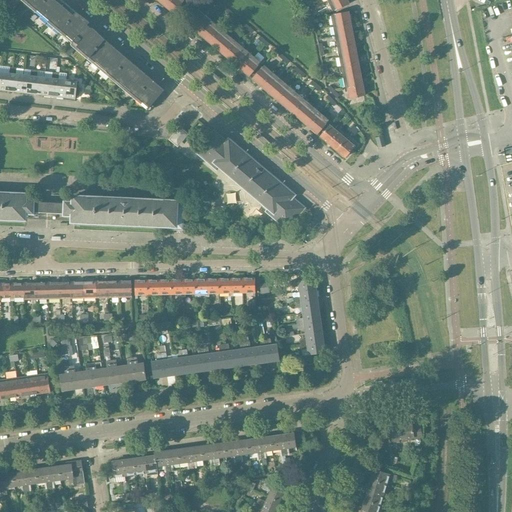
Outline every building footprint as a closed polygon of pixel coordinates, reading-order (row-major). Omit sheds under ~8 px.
[(88,23),(77,13),(60,0),(24,0),(78,45),(76,47),(148,108),(164,90),(87,25),(88,23)] [(170,0),(165,6),(173,13),(184,0),(170,0)] [(345,0),(330,0),(327,2),(332,11),(335,10),(348,4),(345,0)] [(184,21),(192,28),(204,15),(195,8),(193,10),(184,21)] [(347,12),(334,14),(334,15),(330,15),(332,26),(350,23),(347,12)] [(204,15),(192,28),(200,35),(212,21),(204,15)] [(212,21),(200,35),(208,42),(220,28),(212,21)] [(350,23),(332,26),(334,36),(352,33),(350,23)] [(220,28),(208,42),(216,48),(228,35),(220,28)] [(352,33),(334,36),(336,46),(354,43),(352,33)] [(228,35),(216,48),(224,55),(236,42),(228,35)] [(236,42),(224,55),(232,62),(244,49),(236,42)] [(354,43),(336,46),(338,57),(356,54),(354,43)] [(244,49),(232,62),(240,69),(252,55),(244,49)] [(356,54),(338,57),(340,67),(358,64),(356,54)] [(252,55),(240,69),(249,76),(258,65),(260,62),(252,55)] [(358,64),(340,67),(342,77),(360,74),(358,64)] [(261,68),(252,79),(261,86),(272,72),(264,65),(261,68)] [(9,73),(1,73),(0,84),(0,90),(10,92),(13,68),(9,67),(9,73)] [(16,68),(13,68),(10,92),(21,93),(23,75),(16,74),(16,68)] [(30,76),(23,75),(21,93),(32,94),(34,70),(31,70),(30,76)] [(38,71),(34,70),(32,94),(42,95),(44,78),(37,77),(38,71)] [(52,78),(44,78),(42,95),(53,97),(56,73),(52,72),(52,78)] [(272,72),(261,86),(269,93),(280,79),(272,72)] [(59,73),(56,73),(53,97),(64,98),(66,80),(59,79),(59,73)] [(360,74),(342,77),(344,88),(348,87),(362,85),(360,74)] [(280,79),(269,93),(277,99),(288,86),(280,79)] [(77,81),(66,80),(64,98),(75,99),(76,93),(79,94),(80,88),(76,87),(77,81)] [(362,85),(348,87),(350,98),(364,95),(362,85)] [(288,86),(277,99),(285,106),(296,93),(288,86)] [(296,93),(285,106),(293,113),(304,100),(296,93)] [(375,108),(373,98),(372,98),(364,97),(364,108),(375,108)] [(304,100),(293,113),(301,120),(312,106),(304,100)] [(312,106),(301,120),(309,126),(320,113),(312,106)] [(320,113),(309,126),(317,134),(328,120),(320,113)] [(320,136),(329,144),(338,133),(329,125),(320,136)] [(171,139),(177,145),(186,134),(180,129),(171,139)] [(286,228),(287,229),(288,228),(287,227),(302,209),(303,210),(304,209),(291,198),(293,195),(228,140),(226,143),(213,131),(212,132),(213,133),(198,151),(197,150),(196,151),(198,153),(200,150),(288,225),(286,228)] [(338,133),(329,144),(337,151),(346,140),(338,133)] [(375,138),(378,148),(385,146),(382,136),(375,138)] [(346,140),(337,151),(345,157),(354,147),(346,140)] [(33,204),(33,202),(33,201),(25,201),(26,194),(10,194),(10,195),(0,194),(0,218),(25,219),(25,213),(32,213),(32,212),(33,204)] [(181,229),(182,205),(176,205),(177,201),(161,201),(161,202),(88,199),(88,197),(73,197),(72,203),(65,202),(65,203),(65,205),(64,214),(72,215),(72,221),(169,226),(169,228),(181,229)] [(64,214),(65,205),(65,203),(33,202),(33,204),(32,212),(64,214)] [(254,278),(242,279),(242,293),(253,292),(253,296),(255,296),(254,278)] [(206,279),(195,280),(195,294),(205,293),(205,297),(207,297),(206,279)] [(218,279),(206,279),(207,297),(209,297),(209,293),(219,293),(218,279)] [(230,279),(218,279),(219,293),(229,293),(229,297),(231,296),(230,279)] [(242,279),(230,279),(231,296),(233,296),(232,293),(242,293),(242,279)] [(299,286),(300,292),(315,290),(314,279),(299,281),(299,280),(291,281),(292,286),(294,286),(295,287),(299,286)] [(159,280),(147,281),(147,295),(157,294),(157,298),(159,298),(159,280)] [(171,294),(171,280),(159,280),(159,298),(161,298),(161,294),(171,294)] [(183,297),(183,280),(171,280),(171,294),(181,294),(181,297),(183,297)] [(195,280),(183,280),(183,297),(185,297),(185,294),(195,294),(195,280)] [(107,281),(95,282),(95,298),(107,298),(107,281)] [(119,281),(107,281),(107,298),(119,298),(119,281)] [(131,281),(119,281),(119,298),(131,297),(131,281)] [(135,281),(135,295),(135,298),(137,298),(137,295),(147,295),(147,281),(135,281)] [(59,282),(47,283),(48,299),(60,299),(59,282)] [(72,299),(71,282),(59,282),(60,299),(62,299),(62,305),(70,304),(70,299),(72,299)] [(83,282),(71,282),(72,299),(83,298),(83,282)] [(95,282),(83,282),(83,298),(95,298),(95,282)] [(12,283),(0,283),(0,297),(0,298),(10,298),(10,301),(9,301),(9,306),(12,306),(12,301),(12,298),(12,283)] [(12,283),(12,298),(12,301),(14,301),(14,297),(24,297),(24,283),(12,283)] [(24,283),(24,297),(24,300),(36,299),(35,283),(24,283)] [(47,283),(35,283),(36,299),(48,299),(47,283)] [(269,293),(268,283),(259,284),(260,294),(269,293)] [(315,290),(300,292),(301,297),(296,298),(296,299),(294,299),(294,303),(317,300),(315,290)] [(317,300),(294,303),(295,307),(297,307),(298,308),(302,307),(303,313),(318,311),(317,300)] [(318,311),(303,313),(304,318),(299,319),(299,320),(297,320),(297,324),(320,321),(318,311)] [(320,321),(297,324),(298,328),(300,328),(300,329),(305,328),(306,333),(321,331),(320,321)] [(168,330),(167,323),(157,324),(158,331),(168,330)] [(321,331),(306,333),(307,339),(302,340),(300,341),(300,345),(322,342),(321,331)] [(279,360),(277,345),(271,346),(270,341),(269,341),(269,338),(270,338),(269,333),(264,334),(265,339),(268,361),(279,360)] [(261,347),(256,348),(258,363),(268,361),(265,339),(261,340),(261,342),(260,342),(261,347)] [(248,341),(244,342),(247,364),(258,363),(256,348),(250,349),(249,344),(248,344),(248,341)] [(240,350),(235,351),(237,366),(247,364),(244,342),(240,343),(240,345),(240,350)] [(322,342),(300,345),(301,349),(303,348),(303,349),(308,349),(309,355),(324,352),(322,342)] [(227,344),(223,345),(226,367),(237,366),(235,351),(229,351),(229,347),(228,347),(227,344)] [(219,353),(214,354),(216,369),(226,367),(223,345),(219,345),(220,348),(219,348),(219,353)] [(206,347),(202,348),(206,370),(216,369),(214,354),(208,354),(208,350),(207,350),(206,347)] [(199,356),(193,356),(195,372),(206,370),(202,348),(199,348),(199,351),(198,351),(199,356)] [(186,350),(182,351),(185,373),(195,372),(193,356),(188,357),(187,353),(186,353),(186,350)] [(178,359),(172,359),(174,374),(185,373),(182,351),(178,351),(178,354),(177,354),(178,359)] [(165,353),(161,354),(164,376),(174,374),(172,359),(167,360),(166,355),(165,356),(165,353)] [(153,377),(164,376),(161,354),(157,354),(157,357),(156,357),(157,362),(151,362),(153,377)] [(136,357),(132,358),(135,380),(145,379),(143,363),(137,364),(136,357)] [(128,366),(122,366),(124,382),(135,380),(132,358),(127,358),(128,366)] [(116,360),(111,361),(114,383),(124,382),(122,366),(117,367),(116,360)] [(114,383),(111,361),(106,361),(107,369),(101,369),(104,384),(114,383)] [(104,384),(101,369),(100,363),(95,363),(90,364),(93,386),(104,384)] [(86,371),(81,372),(83,387),(93,386),(90,364),(85,364),(86,371)] [(74,366),(69,367),(72,389),(83,387),(81,372),(75,373),(74,366)] [(62,390),(72,389),(69,367),(64,367),(65,374),(59,375),(62,390)] [(47,373),(37,375),(39,393),(50,392),(47,373)] [(37,375),(26,376),(29,395),(39,393),(37,375)] [(26,376),(16,378),(19,396),(29,395),(26,376)] [(16,378),(6,379),(9,398),(19,396),(16,378)] [(6,379),(0,380),(0,398),(9,398),(6,379)] [(412,424),(389,427),(391,440),(408,438),(409,440),(422,438),(420,425),(412,426),(412,424)] [(294,433),(282,435),(285,455),(288,455),(287,448),(295,446),(294,433)] [(282,435),(270,437),(272,450),(280,449),(281,456),(285,455),(282,435)] [(272,450),(270,437),(259,438),(261,459),(262,465),(266,464),(266,458),(265,458),(264,451),(272,450)] [(261,459),(259,438),(247,440),(249,453),(257,452),(258,459),(261,459)] [(247,440),(235,442),(238,462),(242,461),(240,454),(249,453),(247,440)] [(235,442),(224,443),(226,456),(234,455),(235,462),(238,462),(235,442)] [(224,443),(212,445),(215,465),(218,465),(217,457),(226,456),(224,443)] [(212,445),(201,446),(202,459),(211,458),(212,465),(215,465),(212,445)] [(201,446),(189,448),(192,468),(195,468),(194,461),(202,459),(201,446)] [(189,448),(177,450),(179,463),(188,461),(189,469),(192,468),(189,448)] [(177,450),(166,451),(169,472),(172,471),(171,464),(179,463),(177,450)] [(154,453),(154,456),(156,466),(164,465),(165,472),(169,472),(166,451),(154,453)] [(154,456),(144,457),(146,472),(157,471),(156,466),(154,456)] [(144,457),(133,459),(135,474),(146,472),(144,457)] [(133,459),(123,460),(125,475),(135,474),(133,459)] [(114,477),(125,475),(123,460),(112,462),(114,477)] [(66,465),(59,466),(60,479),(69,478),(70,485),(72,485),(84,483),(81,461),(66,463),(66,465)] [(59,466),(47,468),(50,488),(53,488),(52,481),(60,479),(59,466)] [(47,468),(35,470),(37,483),(45,481),(46,489),(50,488),(47,468)] [(35,470),(24,471),(27,491),(30,491),(29,484),(37,483),(35,470)] [(374,470),(371,480),(386,484),(387,479),(392,480),(395,480),(396,476),(389,473),(388,474),(374,470)] [(24,471),(12,473),(14,486),(22,485),(23,492),(27,491),(24,471)] [(12,473),(1,474),(3,495),(7,494),(6,487),(14,486),(12,473)] [(209,478),(210,485),(218,484),(217,477),(209,478)] [(371,480),(368,490),(383,495),(386,484),(371,480)] [(84,483),(72,485),(74,501),(75,508),(87,507),(86,500),(84,493),(85,492),(84,483)] [(270,491),(268,497),(279,501),(283,492),(277,489),(279,486),(273,483),(272,487),(265,484),(263,488),(270,491)] [(368,490),(365,501),(379,505),(383,495),(368,490)] [(279,501),(268,497),(266,502),(258,499),(257,503),(275,511),(279,501)] [(365,501),(362,511),(365,511),(377,511),(379,505),(365,501)] [(57,510),(64,509),(63,502),(56,503),(57,510)] [(273,511),(275,511),(257,503),(255,507),(262,510),(261,511),(273,511)]
